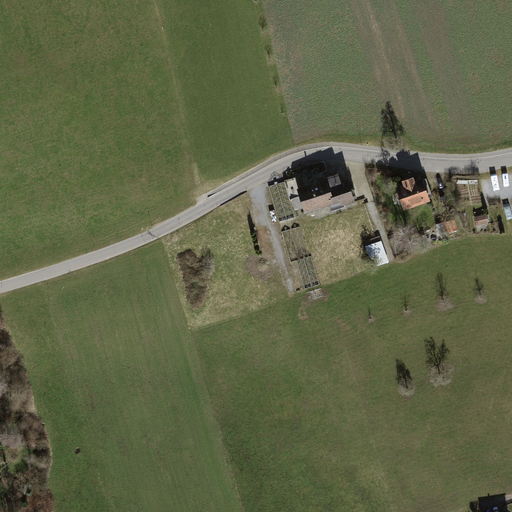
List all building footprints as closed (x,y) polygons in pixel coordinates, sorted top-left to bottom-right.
[(343,172),(295,190),(305,218),(354,200),(343,172)] [(423,177),(396,187),(405,212),(432,202),(423,177)] [(487,214),(475,217),(477,226),(489,223),(487,214)] [(455,221),(443,224),(446,233),(458,230),(455,221)] [(369,244),(373,256),(385,252),(381,241),(369,244)]
